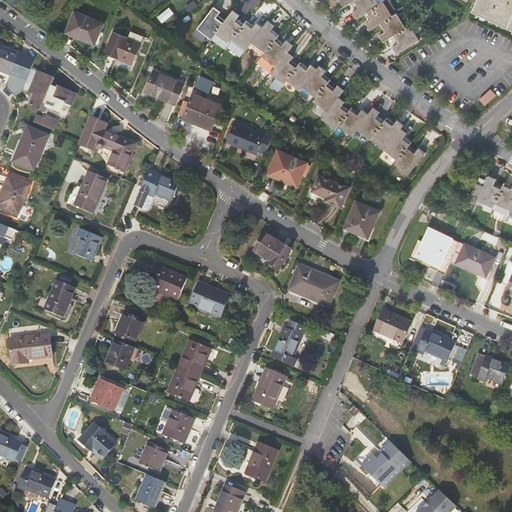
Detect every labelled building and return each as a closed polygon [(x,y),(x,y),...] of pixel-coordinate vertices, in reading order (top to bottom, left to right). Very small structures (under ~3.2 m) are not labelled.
[(339,0),(343,6),(351,2),(355,9),(353,11),(357,18),(364,14),(369,21),(366,23),(370,30),(378,25),(382,33),(379,35),(383,41),(391,37),(396,44),(393,47),(397,53),(419,40),(415,34),(422,30),(416,21),(405,28),(387,0),(385,0),(382,2),(380,0),(339,0)] [(511,0),(465,0),(468,2),(469,0),(480,0),(474,14),(511,30),(511,0)] [(220,10),(214,6),(198,28),(212,38),(217,31),(230,41),(233,37),(246,47),(252,39),(266,50),(264,53),(277,63),(271,69),(285,80),(287,77),(302,88),(305,85),(319,95),(316,99),(328,109),(323,116),(336,126),(339,123),(352,133),(358,126),(371,136),(373,133),(387,144),(384,148),(397,158),(394,162),(408,173),(425,152),(418,147),(416,150),(409,145),(412,142),(405,135),(407,132),(401,128),(403,125),(397,119),(394,122),(387,117),(384,120),(378,115),(380,111),(373,106),(368,113),(362,108),(360,112),(352,107),(350,110),(343,105),(346,101),(339,96),(345,89),(338,84),(336,87),(329,82),(332,78),(325,72),(327,70),(320,64),(317,67),(312,63),(309,66),(301,60),(298,64),(292,59),(295,55),(288,50),(294,44),(288,39),(285,42),(278,36),(280,33),(273,27),(274,25),(268,20),(262,27),(256,22),(254,25),(246,19),(243,22),(237,17),(239,14),(233,9),(225,20),(217,14),(220,10)] [(95,44),(103,24),(74,11),(66,32),(95,44)] [(132,61),(140,42),(114,30),(106,49),(132,61)] [(0,71),(18,79),(27,57),(0,45),(0,71)] [(176,103),(184,83),(155,70),(146,91),(176,103)] [(40,71),(31,92),(37,94),(32,105),(45,111),(49,102),(62,108),(65,99),(72,102),(76,94),(59,86),(58,89),(51,86),(54,77),(40,71)] [(201,75),(196,88),(210,93),(215,81),(201,75)] [(486,94),(491,99),(502,89),(497,84),(486,94)] [(212,130),(223,105),(196,93),(184,118),(212,130)] [(57,130),(60,119),(37,113),(34,123),(57,130)] [(108,124),(94,118),(83,145),(97,151),(98,148),(103,148),(106,147),(110,146),(119,150),(112,165),(126,171),(137,144),(106,130),(108,124)] [(265,152),(277,126),(270,123),(266,133),(235,120),(228,140),(259,153),(260,149),(265,152)] [(32,170),(47,134),(27,126),(11,161),(32,170)] [(296,187),(307,162),(278,150),(268,173),(279,177),(279,179),(296,187)] [(150,168),(141,190),(155,196),(157,192),(174,200),(181,182),(150,168)] [(95,213),(108,181),(90,173),(77,206),(95,213)] [(339,206),(347,187),(317,173),(311,188),(326,194),(324,199),(339,206)] [(0,205),(19,214),(30,185),(10,176),(0,198),(0,205)] [(485,187),(480,197),(479,199),(479,201),(495,209),(497,204),(511,211),(511,212),(511,216),(511,185),(506,183),(504,187),(496,183),(498,180),(490,176),(485,187)] [(472,194),(480,197),(485,187),(477,184),(472,194)] [(369,236),(381,210),(358,200),(346,227),(369,236)] [(448,270),(460,242),(430,229),(424,244),(418,256),(448,270)] [(85,230),(78,246),(74,244),(71,251),(93,261),(103,237),(85,230)] [(264,234),(254,251),(270,261),(269,262),(279,268),(290,250),(264,234)] [(418,256),(424,244),(418,241),(410,259),(445,275),(448,270),(418,256)] [(494,256),(464,243),(456,263),(476,272),(478,267),(488,271),(494,256)] [(301,266),(291,291),(329,307),(339,282),(301,266)] [(488,271),(478,267),(476,272),(486,276),(488,271)] [(177,301),(185,282),(160,271),(151,290),(177,301)] [(511,278),(511,277),(505,275),(502,284),(509,287),(511,278)] [(65,318),(77,287),(58,280),(46,310),(65,318)] [(220,316),(229,296),(200,284),(191,304),(220,316)] [(384,312),(376,332),(404,345),(413,325),(384,312)] [(135,343),(143,323),(122,315),(114,334),(135,343)] [(451,341),(457,343),(464,326),(458,323),(451,341)] [(303,336),(285,328),(273,358),(294,368),(297,361),(293,359),(303,336)] [(334,342),(337,335),(324,329),(321,337),(334,342)] [(427,331),(417,352),(425,356),(427,352),(449,362),(457,343),(451,341),(427,331)] [(54,355),(52,334),(12,339),(15,363),(30,361),(29,356),(41,355),(41,357),(54,355)] [(105,362),(123,370),(133,347),(115,339),(105,362)] [(179,366),(199,375),(211,348),(190,340),(179,366)] [(459,348),(454,362),(462,365),(467,351),(459,348)] [(479,353),(470,376),(484,383),(486,378),(503,385),(510,366),(479,353)] [(179,366),(168,392),(188,401),(199,375),(179,366)] [(267,367),(266,369),(287,377),(288,375),(267,367)] [(274,409),(287,377),(266,369),(253,400),(274,409)] [(114,410),(123,388),(100,378),(91,400),(114,410)] [(125,390),(117,410),(122,412),(130,393),(125,390)] [(183,441),(194,417),(174,408),(164,432),(183,441)] [(101,456),(116,439),(96,421),(82,437),(95,448),(94,450),(101,456)] [(0,455),(16,462),(24,444),(0,434),(0,455)] [(158,470),(167,449),(149,442),(140,463),(158,470)] [(365,469),(385,489),(411,463),(391,443),(381,453),(384,456),(379,461),(376,457),(365,469)] [(266,483),(278,453),(258,444),(246,474),(266,483)] [(50,499),(58,481),(28,468),(18,491),(25,494),(27,490),(50,499)] [(136,500),(153,508),(164,481),(147,474),(136,500)] [(238,511),(246,494),(227,486),(215,511),(238,511)] [(420,511),(453,511),(458,509),(440,492),(431,501),(432,502),(425,509),(424,508),(420,511)]
